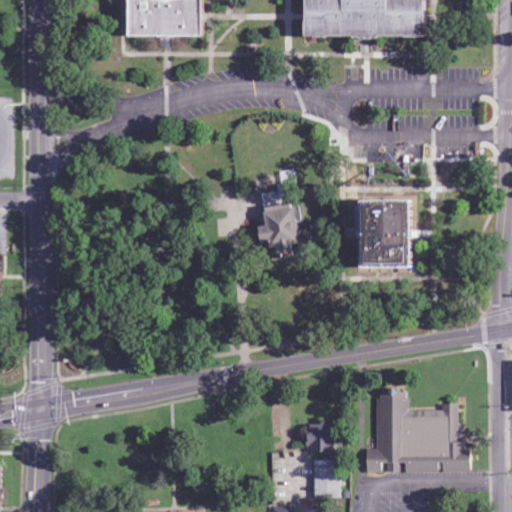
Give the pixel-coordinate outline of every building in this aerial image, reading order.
[(141,40),(215,40),(215,0),(193,1),(193,0),(158,0),(159,0),(141,0),(141,40)] [(437,40),(437,0),(317,0),(318,40),(437,40)] [(303,204),(286,206),(285,200),(296,199),(294,186),(300,185),(298,170),(282,172),(284,192),(265,194),(268,216),(273,215),(274,226),(266,226),(268,243),(277,242),(277,249),(282,249),(283,258),(296,257),(295,246),(307,244),(303,204)] [(384,201),(384,266),(430,266),(430,201),(384,201)] [(477,474),(476,451),(470,451),(470,443),(463,443),(463,405),(446,405),(446,411),(413,411),(413,393),(381,393),(381,450),(371,450),(371,473),(389,473),(389,474),(477,474)] [(312,425),(311,453),(342,454),(342,425),(312,425)] [(343,461),(317,462),(318,500),(345,499),(343,461)] [(0,511),(7,511),(8,466),(0,465),(0,511)]
